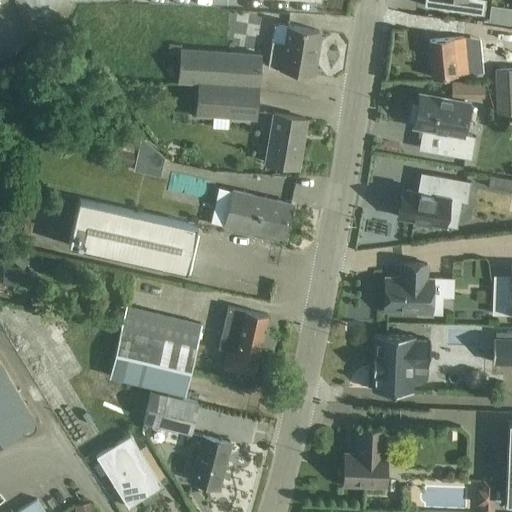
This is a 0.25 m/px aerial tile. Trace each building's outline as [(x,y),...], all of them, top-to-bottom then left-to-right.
[(425,0),(425,4),(442,7),(477,12),(484,13),(485,0),(425,0)] [(485,36),(511,38),(511,20),(487,19),(485,36)] [(315,59),(319,31),(279,24),(275,26),(268,68),(314,76),(317,59),(315,59)] [(464,37),(451,39),(430,40),(434,78),(459,76),(469,75),(464,37)] [(256,120),(258,97),(261,55),(228,53),(181,49),(179,83),(200,84),(198,96),(197,110),(197,115),(256,120)] [(511,113),(511,69),(495,71),(498,115),(511,113)] [(416,122),(415,126),(445,131),(441,153),(473,159),(477,136),(464,134),(470,103),(421,93),(419,105),(414,104),(411,121),(416,122)] [(197,110),(198,96),(186,95),(185,109),(197,110)] [(273,113),(273,117),(265,162),(299,168),(307,119),(273,113)] [(142,137),(135,171),(161,177),(165,156),(142,137)] [(461,209),(462,200),(468,201),(472,182),(432,173),(429,194),(403,190),(398,217),(446,224),(449,206),(461,209)] [(225,225),(284,238),(292,204),(234,192),(225,225)] [(69,246),(187,272),(198,225),(79,199),(69,246)] [(432,312),(433,279),(427,279),(427,264),(402,263),(402,278),(386,278),(385,311),(432,312)] [(254,375),(266,315),(228,307),(219,348),(228,351),(224,368),(254,375)] [(202,325),(177,319),(171,317),(166,341),(196,348),(202,325)] [(196,348),(166,341),(121,330),(110,376),(185,394),(196,348)] [(415,336),(387,335),(375,334),(372,390),(412,392),(413,385),(417,385),(420,385),(421,385),(423,384),(425,383),(426,382),(428,380),(429,378),(429,377),(429,376),(430,366),(431,340),(415,340),(415,336)] [(511,364),(511,338),(495,338),(494,364),(511,364)] [(475,341),(459,341),(460,371),(476,370),(475,341)] [(0,361),(0,444),(37,422),(0,361)] [(152,391),(144,422),(189,434),(190,430),(197,402),(152,391)] [(383,455),(384,430),(358,429),(357,454),(345,453),(344,485),(386,487),(387,455),(383,455)] [(130,435),(96,456),(128,507),(162,486),(130,435)] [(203,436),(203,438),(192,481),(219,488),(230,443),(203,436)] [(494,511),(495,479),(483,479),(482,511),(494,511)] [(42,511),(37,503),(20,511),(42,511)]
